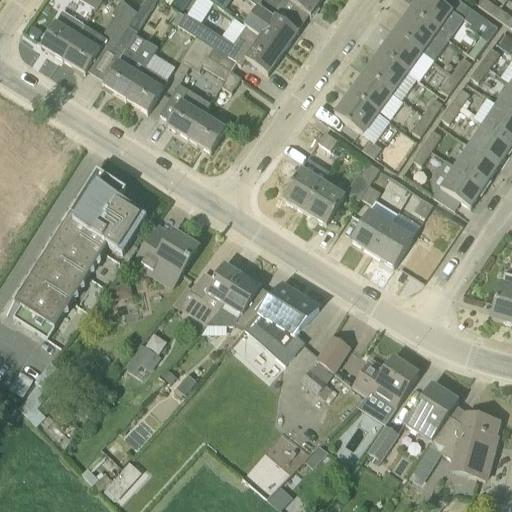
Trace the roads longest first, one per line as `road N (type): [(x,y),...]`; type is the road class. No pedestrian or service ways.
road 1 (tertiary): [(220,209),(0,73)]
road 2 (residential): [(220,209),(370,0)]
road 3 (tertiary): [(418,332),(220,209)]
road 4 (residential): [(418,332),(511,191)]
